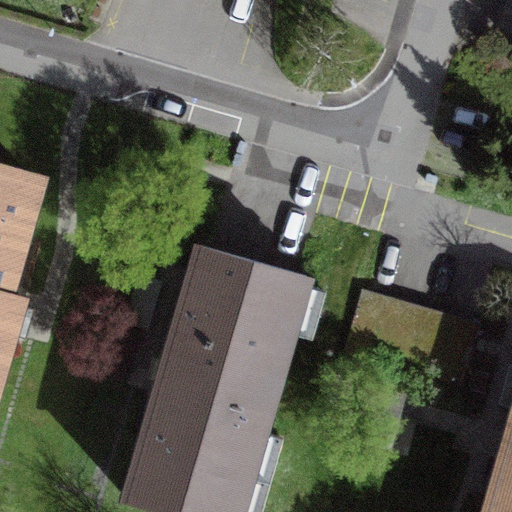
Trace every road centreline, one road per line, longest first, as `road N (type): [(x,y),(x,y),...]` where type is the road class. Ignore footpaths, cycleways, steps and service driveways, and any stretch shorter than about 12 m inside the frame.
road 1 (residential): [(373,152),(0,45)]
road 2 (residential): [(373,152),(406,214),(511,247)]
road 3 (residential): [(442,0),(403,125),(373,152)]
